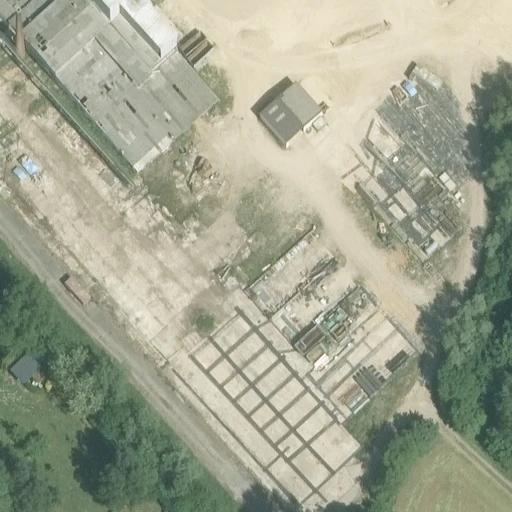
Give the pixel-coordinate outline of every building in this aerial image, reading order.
[(0,0),(0,22),(11,35),(50,0),(0,0)] [(72,2),(74,0),(50,0),(11,35),(21,47),(70,102),(98,78),(115,98),(140,76),(72,2)] [(74,0),(72,2),(140,76),(169,50),(135,13),(136,12),(124,0),(74,0)] [(143,0),(136,7),(142,14),(158,0),(143,0)] [(217,104),(169,50),(140,76),(115,98),(98,78),(70,102),(137,177),(140,174),(162,154),(217,104)] [(18,52),(16,54),(15,57),(15,60),(17,62),(20,62),(23,61),(25,59),(25,56),(23,53),(21,52),(18,52)] [(296,89),(278,105),(305,135),(322,118),(296,89)] [(305,135),(278,105),(260,120),(287,150),(305,135)] [(162,154),(140,174),(182,219),(204,199),(162,154)]
